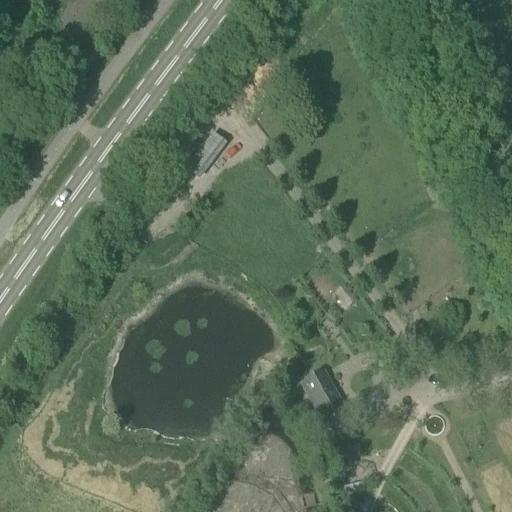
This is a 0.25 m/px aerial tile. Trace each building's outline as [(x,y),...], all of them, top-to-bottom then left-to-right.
[(213,136),(185,172),(199,183),(227,147),(213,136)] [(344,287),(333,295),(341,306),(352,298),(344,287)] [(346,417),(322,374),(301,386),(325,429),(346,417)] [(339,436),(321,446),(325,453),(328,464),(330,479),(355,466),(339,436)] [(374,457),(359,462),(369,492),(384,487),(374,457)] [(334,501),(364,493),(362,485),(344,489),(342,480),(329,483),(334,501)]
